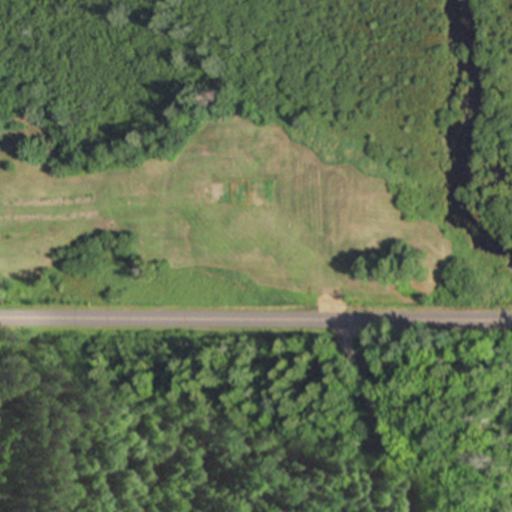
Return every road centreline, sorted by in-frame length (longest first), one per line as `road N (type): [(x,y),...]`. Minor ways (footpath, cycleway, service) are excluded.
road 1 (residential): [(511,314),(0,311)]
road 2 (residential): [(386,511),(390,455),(382,401),(351,314)]
